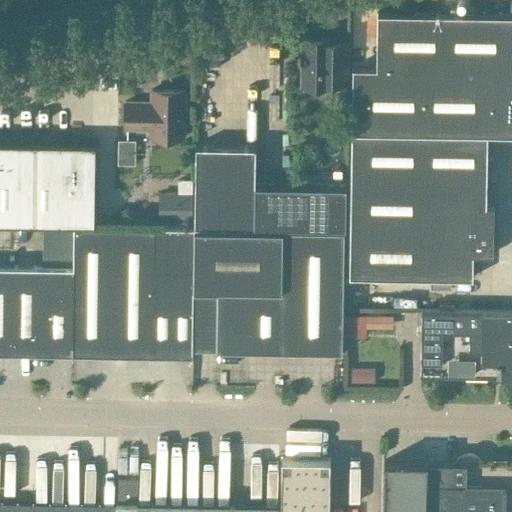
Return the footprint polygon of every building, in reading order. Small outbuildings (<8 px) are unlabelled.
[(511,12),(377,11),(376,66),(352,65),(350,274),(472,276),(473,253),(493,253),(494,204),(486,203),(487,133),(511,133),(511,12)] [(347,37),(303,36),(302,84),(329,85),(329,89),(346,89),(347,37)] [(184,89),(151,89),(151,101),(125,101),(124,127),(151,127),(150,136),(183,136),(184,89)] [(349,100),(341,92),(331,102),(338,109),(349,100)] [(35,141),(0,140),(0,220),(33,221),(35,141)] [(35,141),(33,221),(74,222),(93,222),(95,142),(35,141)] [(194,219),(194,224),(254,225),(346,226),(346,184),(255,183),(255,145),(195,144),(194,219)] [(194,193),(159,192),(158,217),(193,217),(194,193)] [(155,218),(155,224),(153,353),(192,353),(192,343),(194,224),(194,219),(155,218)] [(72,352),(72,355),(85,355),(88,352),(137,353),(140,356),(153,356),(153,353),(155,224),(93,222),(74,222),(73,265),(72,352)] [(254,227),(254,225),(194,224),(192,343),(216,343),(216,348),(342,350),(344,228),(254,227)] [(0,350),(12,351),(14,264),(0,263),(0,350)] [(12,351),(72,352),(73,265),(14,264),(12,351)] [(421,355),(420,376),(503,377),(503,357),(483,356),(484,309),(454,308),(421,308),(421,355)] [(511,377),(511,309),(492,309),(484,309),(483,356),(503,357),(503,377),(511,377)] [(366,315),(348,315),(348,335),(366,335),(366,315)] [(143,502),(143,511),(329,511),(330,456),(282,456),(281,456),(280,505),(277,505),(143,502)] [(421,511),(423,459),(385,459),(384,511),(421,511)] [(464,460),(423,459),(421,511),(475,511),(475,501),(472,501),(473,476),(469,475),(467,473),(465,471),(464,468),(464,460)] [(511,511),(511,460),(464,460),(464,468),(465,471),(467,473),(469,475),(473,476),(472,501),(475,501),(475,511),(511,511)] [(143,511),(143,502),(138,502),(137,502),(117,502),(116,502),(115,511),(143,511)]
